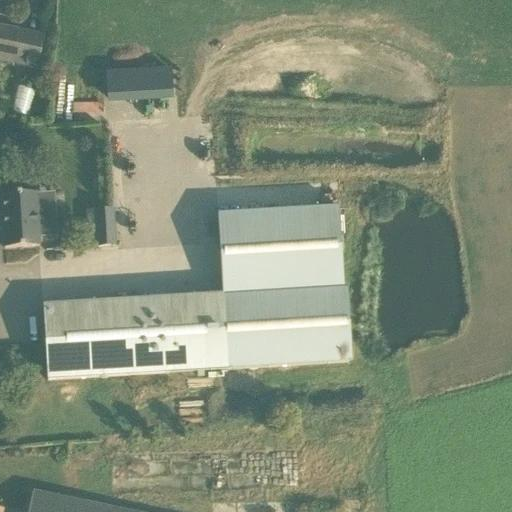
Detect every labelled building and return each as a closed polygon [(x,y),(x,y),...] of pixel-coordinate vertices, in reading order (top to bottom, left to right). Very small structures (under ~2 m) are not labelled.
[(0,61),(38,70),(44,38),(5,30),(0,28),(0,61)] [(4,249),(39,247),(38,228),(43,227),(46,223),(45,215),(42,211),(37,211),(36,193),(1,196),(4,249)] [(218,215),(223,296),(43,307),(47,381),(348,363),(338,208),(218,215)] [(113,210),(100,211),(100,226),(96,226),(97,247),(115,246),(113,210)] [(118,511),(34,494),(29,511),(118,511)]
